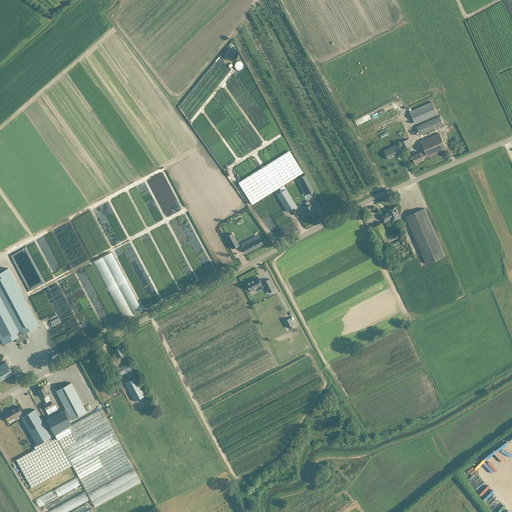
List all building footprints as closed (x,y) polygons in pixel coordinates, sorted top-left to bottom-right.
[(410,111),(415,124),(438,114),(432,102),(410,111)] [(416,126),(420,135),(444,125),(440,116),(416,126)] [(447,150),(440,133),(421,141),(425,151),(421,153),(421,152),(412,156),(415,164),(424,160),(424,159),(428,158),(447,150)] [(408,139),(401,143),(403,148),(405,152),(413,149),(411,144),(408,139)] [(386,149),(384,150),(386,155),(388,160),(396,156),(391,147),(387,149),(386,149)] [(302,173),(289,151),(239,182),(252,204),(302,173)] [(305,175),(296,179),(299,186),(303,184),(306,190),(311,187),(305,175)] [(277,195),(285,207),(287,212),(297,206),(294,202),(286,189),(281,192),(277,195)] [(304,213),(307,212),(308,215),(314,212),(312,209),(313,208),(311,205),(309,201),(305,203),(308,207),(305,208),(303,209),(304,213)] [(392,221),(394,220),(395,223),(402,220),(400,217),(397,211),(398,211),(397,209),(397,210),(396,207),(388,211),(389,212),(386,214),(386,213),(383,214),(386,222),(392,220),(392,221)] [(406,216),(408,221),(426,264),(445,256),(427,213),(425,208),(406,216)] [(247,221),(245,217),(236,222),(237,224),(231,228),(239,241),(261,228),(254,217),(247,221)] [(391,243),(384,228),(382,223),(373,227),(375,232),(381,247),(391,243)] [(233,234),(227,237),(232,249),(239,245),(233,234)] [(246,253),(263,244),(259,238),(253,241),(252,238),(241,244),(246,253)] [(404,245),(401,240),(392,244),(394,250),(404,245)] [(115,253),(97,262),(125,321),(146,312),(128,273),(125,275),(115,253)] [(8,268),(0,272),(0,337),(3,344),(15,338),(18,342),(22,340),(22,339),(24,338),(25,339),(29,336),(27,332),(39,326),(8,268)] [(250,291),(262,285),(258,276),(252,279),(253,280),(246,284),(250,291)] [(274,289),(269,279),(263,282),(269,292),(274,289)] [(284,321),(287,328),(294,325),(290,318),(284,321)] [(123,360),(126,358),(120,347),(114,350),(118,357),(121,356),(123,360)] [(0,381),(11,375),(13,374),(6,361),(0,364),(0,381)] [(128,363),(117,369),(120,375),(124,373),(132,369),(130,367),(128,363)] [(135,401),(145,396),(144,393),(135,377),(127,381),(125,382),(135,401)] [(71,420),(87,411),(71,383),(56,391),(71,420)] [(42,397),(43,397),(46,403),(43,405),(48,414),(58,409),(55,404),(54,405),(51,401),(53,400),(51,396),(49,396),(44,387),(38,390),(42,397)] [(90,398),(93,409),(101,407),(98,396),(90,398)] [(4,414),(8,422),(15,417),(16,420),(21,417),(37,445),(34,447),(35,449),(16,460),(31,488),(72,466),(73,465),(88,493),(133,468),(101,409),(55,434),(56,437),(51,441),(49,438),(51,437),(35,409),(24,416),(18,406),(11,410),(4,414)] [(54,433),(72,424),(64,409),(46,419),(54,433)] [(511,442),(501,448),(503,452),(511,447),(511,442)] [(488,456),(492,462),(494,460),(493,458),(501,453),(498,449),(488,456)] [(477,465),(479,468),(481,467),(485,472),(491,468),(494,473),(497,471),(488,457),(477,465)] [(495,457),(493,459),(501,468),(503,467),(495,457)] [(474,468),(470,472),(474,476),(478,472),(474,468)] [(481,469),(479,470),(486,479),(488,477),(481,469)] [(475,487),(485,481),(483,478),(473,484),(475,487)] [(485,499),(494,491),(493,489),(483,497),(485,499)] [(71,511),(92,503),(87,494),(46,511),(71,511)]
